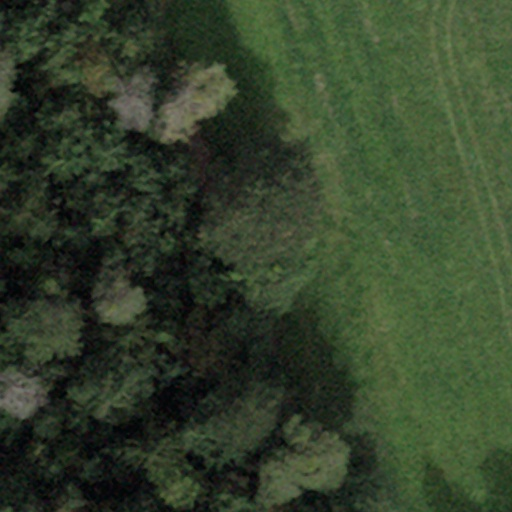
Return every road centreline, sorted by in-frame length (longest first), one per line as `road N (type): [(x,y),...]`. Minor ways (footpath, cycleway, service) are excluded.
road 1 (track): [(163,0),(316,511)]
road 2 (track): [(0,423),(286,511)]
